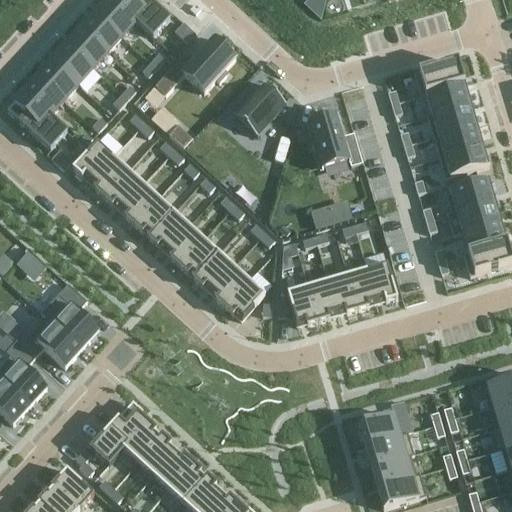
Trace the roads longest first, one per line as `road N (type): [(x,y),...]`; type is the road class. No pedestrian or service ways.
road 1 (residential): [(0,152),(243,356),(292,358),(511,297)]
road 2 (residential): [(217,0),(312,87),(489,36)]
road 3 (residential): [(114,376),(0,500)]
